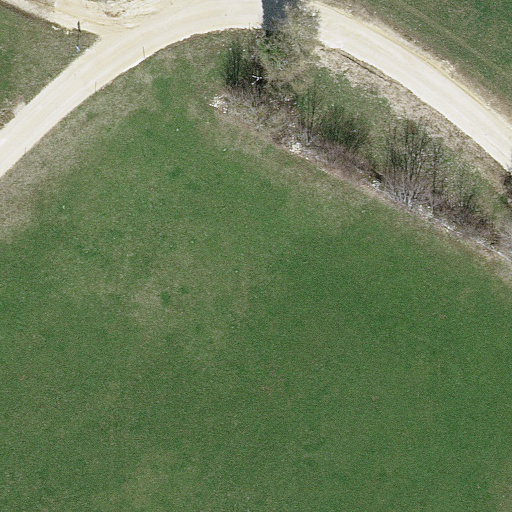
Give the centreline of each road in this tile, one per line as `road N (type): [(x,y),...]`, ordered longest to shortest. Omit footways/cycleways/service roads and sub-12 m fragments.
road 1 (track): [(511,152),(388,56),(313,19),(225,8),(164,14)]
road 2 (track): [(0,156),(96,64),(164,14)]
